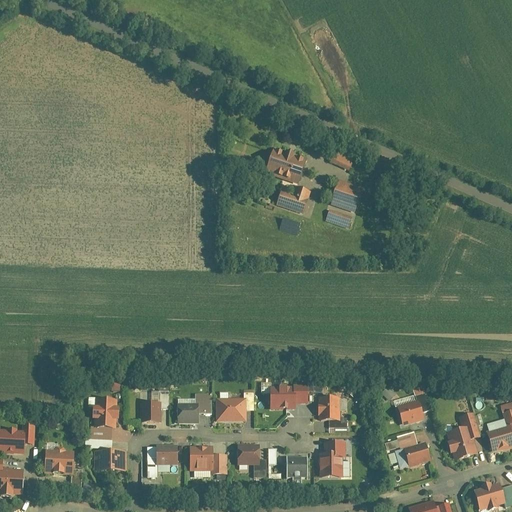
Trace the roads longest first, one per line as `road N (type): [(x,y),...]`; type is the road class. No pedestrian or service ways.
road 1 (residential): [(511,209),(35,0)]
road 2 (residential): [(136,511),(140,448),(155,437),(297,440)]
